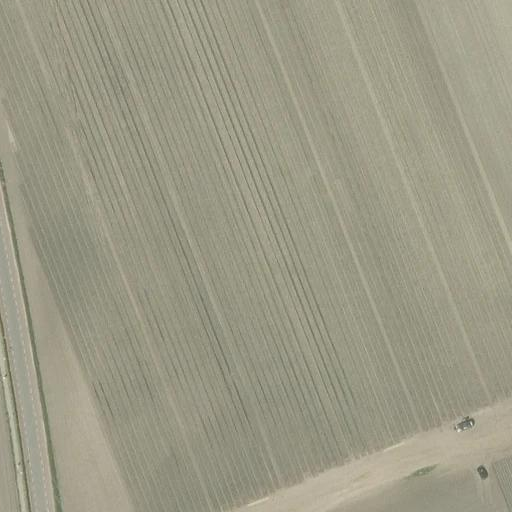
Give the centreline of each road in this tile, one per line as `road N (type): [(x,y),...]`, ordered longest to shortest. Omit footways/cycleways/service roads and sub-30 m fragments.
road 1 (track): [(511,427),(308,511)]
road 2 (tertiary): [(37,511),(0,300)]
